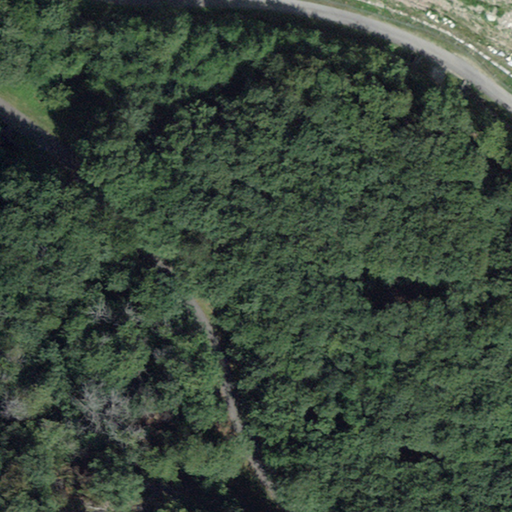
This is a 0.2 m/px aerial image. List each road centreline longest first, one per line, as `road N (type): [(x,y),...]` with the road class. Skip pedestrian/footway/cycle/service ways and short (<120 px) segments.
road 1 (unclassified): [(298,511),(247,441),(200,315),(85,168),(0,100)]
road 2 (unclassified): [(511,104),(407,36),(344,16),(166,0)]
